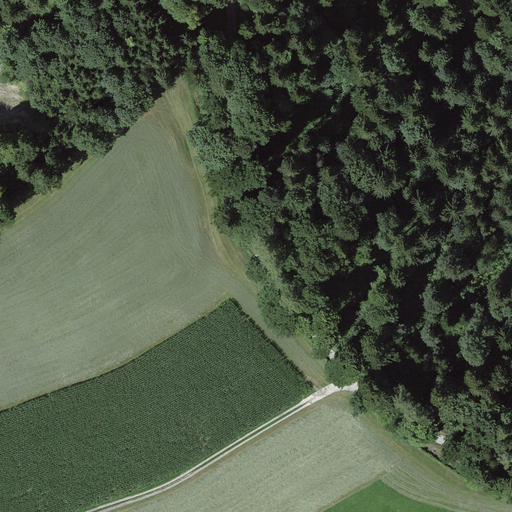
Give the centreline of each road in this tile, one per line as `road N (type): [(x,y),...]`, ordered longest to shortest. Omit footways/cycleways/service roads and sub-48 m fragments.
road 1 (track): [(225,0),(236,194),(269,278),(379,406),(419,430),(511,463)]
road 2 (track): [(96,511),(189,474),(351,376)]
